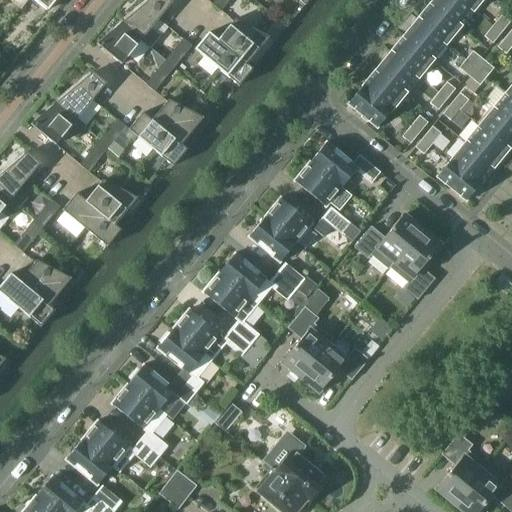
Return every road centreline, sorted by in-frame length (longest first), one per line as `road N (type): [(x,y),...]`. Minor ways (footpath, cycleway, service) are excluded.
road 1 (residential): [(310,96),(0,465)]
road 2 (residential): [(499,253),(347,449)]
road 3 (residential): [(310,96),(499,253)]
road 4 (residential): [(0,126),(102,0)]
road 5 (residential): [(390,0),(310,96)]
